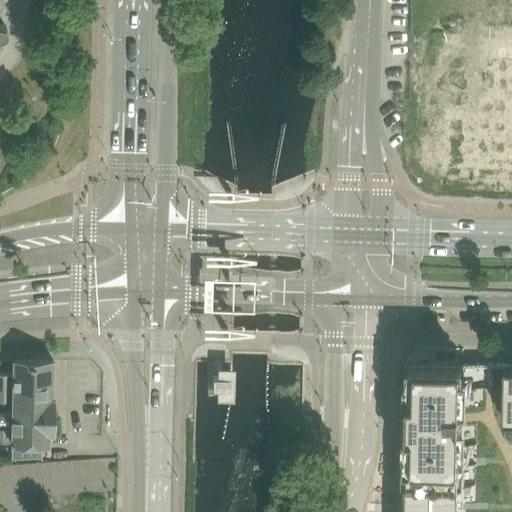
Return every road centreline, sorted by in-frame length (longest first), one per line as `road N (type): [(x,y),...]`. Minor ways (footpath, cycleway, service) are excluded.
road 1 (secondary): [(159,231),(170,0)]
road 2 (secondary): [(130,0),(129,230)]
road 3 (secondary): [(342,234),(159,231)]
road 4 (secondary): [(156,289),(338,293)]
road 5 (unclassified): [(346,443),(364,414),(377,295)]
road 6 (unclassified): [(338,293),(335,406),(346,443)]
road 7 (tertiary): [(146,426),(157,365),(156,289)]
road 8 (tertiary): [(132,290),(146,426)]
road 9 (unclassified): [(382,236),(363,101)]
road 10 (unclassified): [(363,101),(342,234)]
road 11 (secondary): [(377,295),(511,296)]
road 12 (secondary): [(0,298),(132,290)]
road 13 (secondary): [(129,230),(85,229),(0,249)]
road 14 (secondary): [(511,238),(382,236)]
